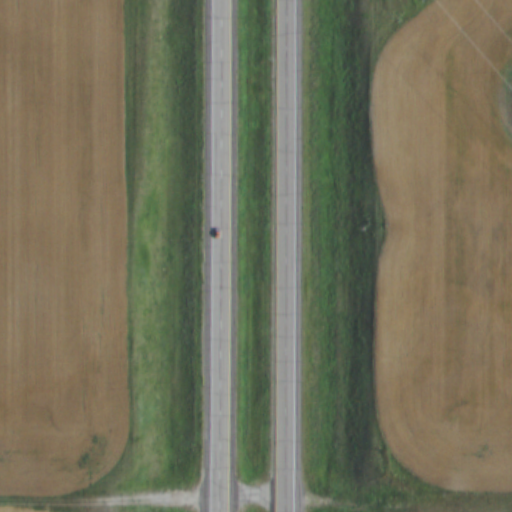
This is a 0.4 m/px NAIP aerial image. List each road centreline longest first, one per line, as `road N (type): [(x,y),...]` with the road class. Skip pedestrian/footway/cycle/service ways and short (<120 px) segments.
road 1 (trunk): [(280,511),(283,0)]
road 2 (trunk): [(220,0),(218,511)]
